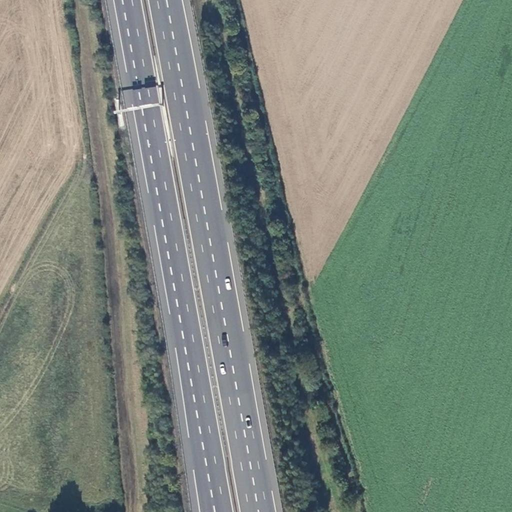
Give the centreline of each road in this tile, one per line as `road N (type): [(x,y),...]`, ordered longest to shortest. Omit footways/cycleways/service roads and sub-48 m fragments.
road 1 (trunk): [(259,511),(162,0)]
road 2 (trunk): [(122,0),(216,511)]
